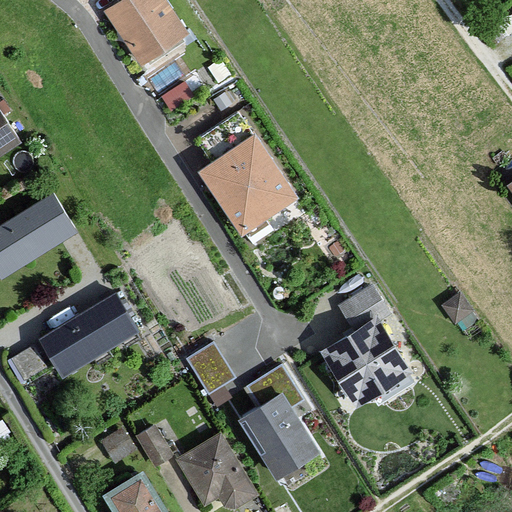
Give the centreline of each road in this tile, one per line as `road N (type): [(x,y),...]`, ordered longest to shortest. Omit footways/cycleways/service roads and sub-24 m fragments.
road 1 (residential): [(52,0),(80,25),(278,330)]
road 2 (track): [(376,511),(511,418)]
road 3 (residential): [(0,382),(80,511)]
